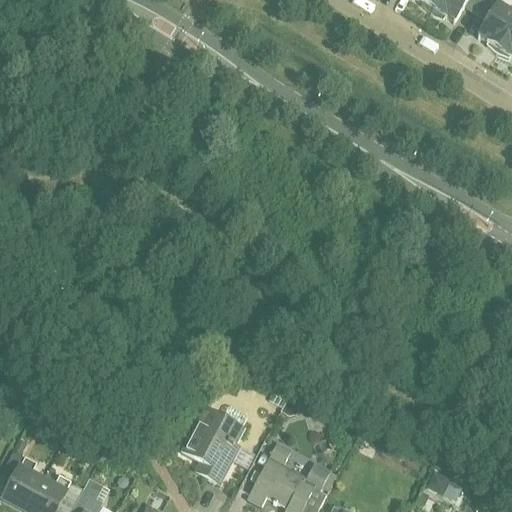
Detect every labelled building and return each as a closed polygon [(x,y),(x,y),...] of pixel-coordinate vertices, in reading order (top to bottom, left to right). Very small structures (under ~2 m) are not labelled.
[(411,0),(412,0),(413,1),(413,0),(422,6),(420,8),(429,15),(431,16),(440,0),(411,0)] [(440,0),(431,16),(433,17),(443,22),(444,20),(453,25),(453,26),(454,26),(466,7),(478,14),(486,0),(440,0)] [(486,0),(478,14),(489,21),(477,41),(478,42),(479,41),(487,46),(486,49),(495,56),(496,57),(511,31),(511,17),(498,9),(502,0),(486,0)] [(511,31),(496,57),(498,58),(508,63),(510,60),(511,61),(511,31)] [(47,262),(38,277),(52,286),(61,270),(47,262)] [(81,282),(75,291),(87,299),(93,290),(81,282)] [(229,413),(223,422),(207,413),(183,457),(209,471),(204,480),(221,489),(236,462),(230,459),(244,433),(243,433),(248,423),(247,419),(233,412),(229,413)] [(307,482),(284,470),(292,455),(278,447),(248,502),(262,510),(267,500),(288,511),(287,511),(315,511),(306,507),(314,493),(320,497),(331,476),(315,467),(307,482)] [(256,472),(262,456),(248,452),(242,468),(256,472)] [(17,511),(28,511),(43,484),(32,478),(37,468),(13,456),(1,479),(13,485),(3,504),(17,511)] [(55,490),(43,484),(28,511),(57,511),(59,510),(63,511),(73,511),(83,493),(60,481),(55,490)] [(83,493),(73,511),(99,511),(103,506),(96,502),(103,489),(89,482),(83,493)] [(449,498),(464,511),(474,500),(460,487),(449,498)] [(112,511),(122,494),(111,488),(101,504),(112,511)]
